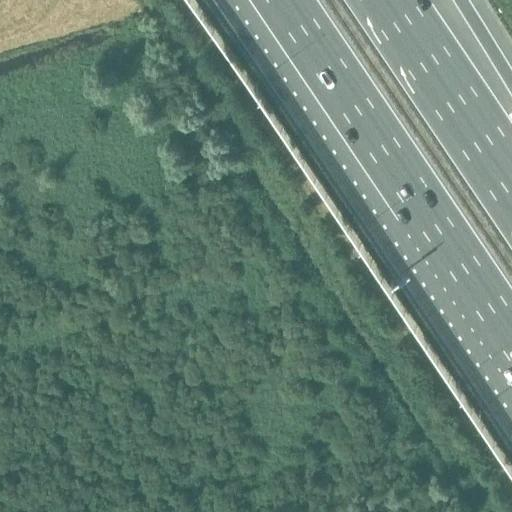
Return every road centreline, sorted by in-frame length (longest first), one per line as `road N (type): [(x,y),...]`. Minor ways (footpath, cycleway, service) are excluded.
road 1 (motorway): [(282,0),(511,339)]
road 2 (motorway): [(511,181),(392,0)]
